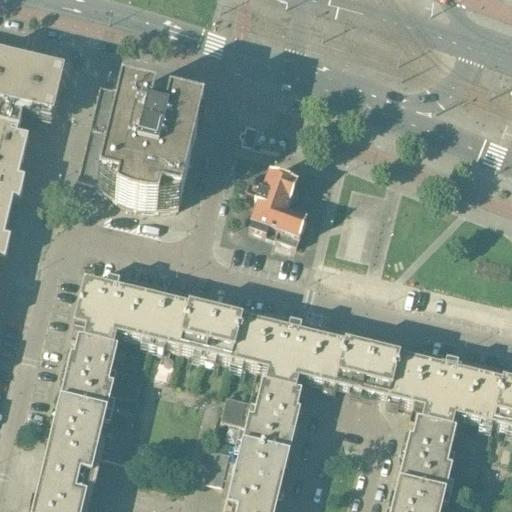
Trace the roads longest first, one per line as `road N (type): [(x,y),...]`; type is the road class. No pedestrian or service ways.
road 1 (unclassified): [(0,510),(57,265),(74,249),(99,246),(198,266)]
road 2 (residential): [(198,266),(229,133),(214,104),(0,43)]
road 3 (secondary): [(21,0),(292,72)]
road 4 (unclassified): [(379,318),(221,283),(198,266)]
road 5 (secondary): [(479,48),(302,0)]
road 6 (secondary): [(370,103),(511,165)]
road 7 (unclassified): [(511,348),(379,318)]
road 8 (residential): [(370,103),(432,101),(479,48)]
road 9 (residential): [(355,419),(325,427),(304,511)]
